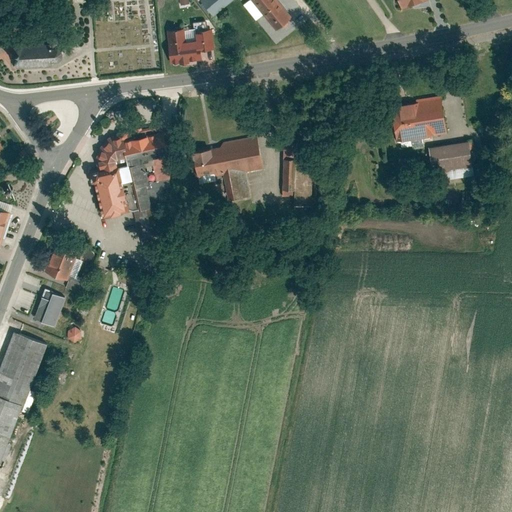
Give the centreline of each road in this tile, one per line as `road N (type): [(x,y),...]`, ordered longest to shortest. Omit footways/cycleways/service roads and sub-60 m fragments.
road 1 (residential): [(94,91),(250,70),(511,17)]
road 2 (residential): [(0,307),(55,163)]
